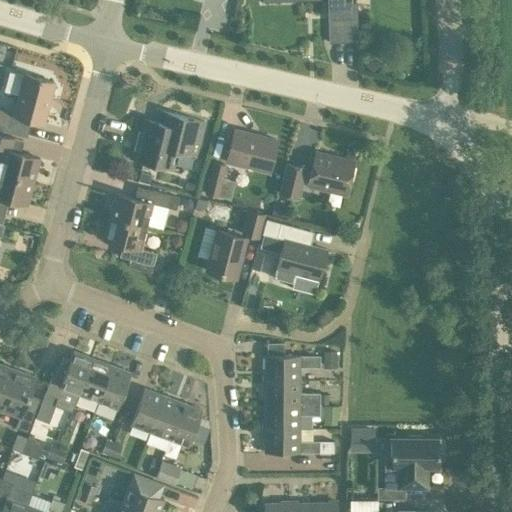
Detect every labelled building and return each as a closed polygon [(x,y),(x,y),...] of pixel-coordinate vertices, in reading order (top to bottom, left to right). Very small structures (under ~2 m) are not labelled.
[(327,0),(328,17),(329,43),(359,41),(357,7),(352,7),(352,0),(327,0)] [(13,115),(44,123),(55,82),(24,73),(13,115)] [(171,169),(176,151),(196,157),(205,122),(156,109),(152,121),(141,118),(131,159),(171,169)] [(269,172),(277,139),(234,129),(226,161),(269,172)] [(0,147),(2,148),(0,154),(0,172),(34,182),(40,157),(20,152),(23,140),(0,133),(0,147)] [(354,160),(316,151),(311,171),(306,169),(307,167),(285,162),(278,194),(299,199),(303,183),(308,183),(307,185),(346,195),(354,160)] [(227,164),(212,161),(204,193),(218,197),(219,196),(230,199),(235,181),(224,178),(227,164)] [(0,209),(4,211),(8,199),(28,204),(34,182),(0,172),(0,209)] [(196,183),(185,180),(183,188),(194,191),(196,183)] [(114,192),(108,215),(146,225),(152,203),(175,209),(178,196),(137,185),(134,197),(114,192)] [(259,238),(265,214),(247,209),(241,234),(259,238)] [(146,225),(108,215),(102,239),(122,244),(120,256),(153,265),(156,252),(140,248),(146,225)] [(289,239),(293,225),(280,222),(273,249),(280,251),(275,268),(276,268),(274,277),(292,282),(294,273),(319,280),(327,249),(289,239)] [(246,237),(216,229),(206,270),(236,278),(246,237)] [(265,356),(264,379),(299,380),(299,367),(320,367),(320,356),(283,356),(284,343),(266,343),(266,356),(265,356)] [(92,358),(72,351),(60,382),(50,379),(36,417),(48,422),(55,405),(72,412),(78,394),(92,358)] [(78,394),(98,402),(111,365),(92,358),(78,394)] [(0,403),(13,368),(0,363),(0,403)] [(118,409),(131,372),(111,365),(98,402),(118,409)] [(37,377),(13,368),(0,403),(0,409),(19,417),(15,427),(27,432),(40,398),(31,394),(37,377)] [(299,393),(299,380),(264,379),(264,403),(320,404),(320,393),(299,393)] [(163,395),(144,388),(130,424),(149,431),(163,395)] [(149,431),(169,439),(182,402),(163,395),(149,431)] [(202,409),(182,402),(169,439),(189,446),(202,409)] [(264,403),(264,428),(299,428),(299,415),(320,415),(320,404),(264,403)] [(319,441),(299,441),(299,428),(264,428),(264,451),(319,451),(319,441)] [(373,451),(373,428),(350,429),(350,451),(373,451)] [(10,447),(37,455),(42,438),(15,430),(10,447)] [(422,439),(422,436),(407,436),(407,439),(391,439),(391,465),(385,465),(385,487),(426,487),(426,466),(438,466),(439,459),(442,459),(442,446),(439,446),(439,438),(422,439)] [(101,452),(110,455),(114,442),(106,439),(101,452)] [(114,442),(110,455),(117,458),(122,445),(114,442)] [(46,457),(54,460),(59,447),(50,444),(46,457)] [(59,447),(54,460),(62,463),(67,450),(59,447)] [(80,448),(74,466),(80,468),(87,451),(80,448)] [(148,469),(157,472),(162,459),(153,456),(148,469)] [(156,476),(175,483),(181,467),(162,459),(157,472),(156,476)] [(127,485),(119,505),(137,511),(159,511),(164,499),(159,497),(165,484),(132,471),(127,485)] [(1,479),(0,480),(0,511),(24,511),(27,505),(32,493),(18,488),(16,484),(13,483),(1,479)] [(84,482),(80,491),(94,496),(97,487),(84,482)] [(94,496),(80,491),(78,498),(91,503),(94,496)] [(60,511),(64,502),(52,497),(46,511),(27,505),(24,511),(60,511)] [(377,510),(377,497),(348,497),(348,509),(377,510)] [(337,511),(338,502),(312,503),(312,511),(337,511)] [(289,511),(289,503),(264,503),(263,511),(289,511)] [(312,511),(312,503),(289,503),(289,511),(312,511)]
